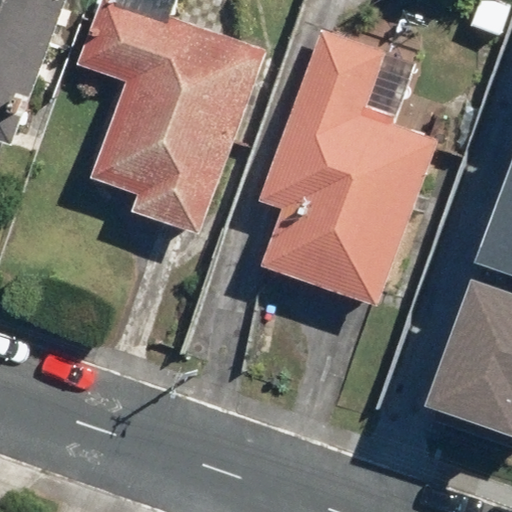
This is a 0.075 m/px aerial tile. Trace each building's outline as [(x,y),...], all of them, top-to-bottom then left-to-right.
[(0,0),(0,131),(20,139),(68,0),(0,0)] [(142,207),(207,229),(271,47),(135,0),(105,0),(84,62),(133,79),(101,172),(149,189),(142,207)] [(270,262),(384,300),(439,135),(397,121),(417,61),(384,50),(386,46),(324,26),(267,196),(290,204),(270,262)] [(511,172),(481,264),(511,274),(511,172)] [(428,406),(511,434),(511,294),(471,281),(428,406)]
